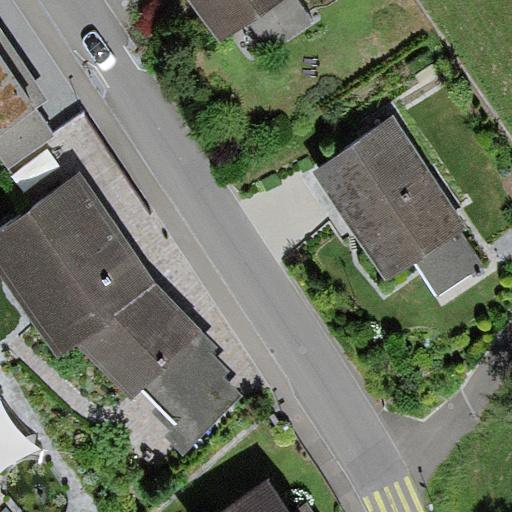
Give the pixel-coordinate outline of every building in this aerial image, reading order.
[(202,0),(229,38),(283,0),(202,0)] [(0,28),(0,156),(10,171),(53,142),(32,111),(49,100),(0,28)] [(391,113),(311,167),(388,279),(467,225),(391,113)] [(78,172),(0,231),(0,273),(60,359),(81,344),(134,402),(146,391),(175,422),(164,433),(184,455),(245,397),(225,378),(231,370),(213,351),(219,346),(157,284),(78,172)] [(0,392),(0,456),(38,437),(12,386),(0,392)] [(287,511),(268,484),(226,511),(313,511),(308,505),(298,511),(287,511)]
